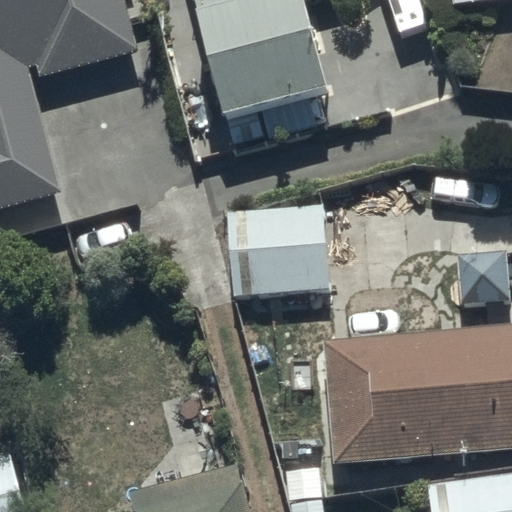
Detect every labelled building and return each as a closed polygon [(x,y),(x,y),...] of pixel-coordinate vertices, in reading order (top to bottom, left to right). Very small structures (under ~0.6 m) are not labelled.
[(0,0),(0,213),(62,196),(29,81),(144,48),(130,0),(0,0)] [(197,0),(228,114),(330,86),(307,0),(197,0)] [(325,202),(228,209),(234,295),(331,289),(325,202)] [(511,325),(326,339),(338,462),(511,448),(511,325)] [(30,511),(17,453),(0,456),(0,511),(30,511)] [(252,511),(238,461),(127,494),(132,511),(252,511)] [(511,511),(511,471),(427,485),(431,511),(511,511)]
